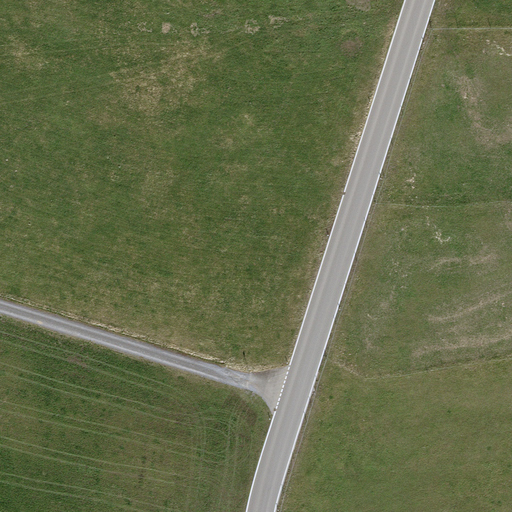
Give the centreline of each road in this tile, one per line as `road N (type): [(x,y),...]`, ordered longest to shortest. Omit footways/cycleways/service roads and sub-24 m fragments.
road 1 (unclassified): [(420,0),(261,511)]
road 2 (track): [(0,306),(295,397)]
